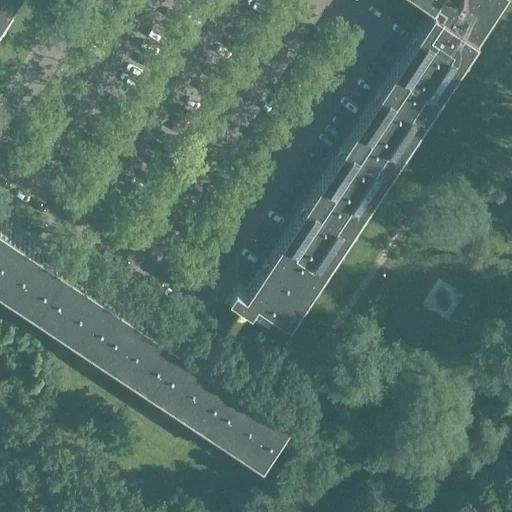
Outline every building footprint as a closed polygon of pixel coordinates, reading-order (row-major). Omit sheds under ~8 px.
[(0,0),(0,18),(6,10),(12,1),(12,0),(0,0)] [(451,0),(485,22),(499,0),(451,0)] [(257,290),(256,291),(270,301),(275,304),(291,315),(294,310),(301,299),(312,283),(319,273),(334,250),(341,240),(349,227),(356,216),(369,197),(376,186),(387,170),(394,160),(406,140),(413,130),(424,114),(431,103),(444,84),(451,73),(462,57),(469,47),(479,31),(445,8),(258,291),(257,290)] [(0,230),(0,279),(5,283),(13,289),(24,296),(52,314),(62,321),(70,326),(81,333),(108,351),(118,358),(126,363),(137,370),(165,389),(175,396),(183,401),(194,408),(221,426),(231,433),(239,438),(250,445),(264,455),(287,420),(286,419),(0,230)] [(238,279),(231,288),(241,294),(247,285),(238,279)] [(248,299),(241,294),(197,360),(204,365),(248,299)]
